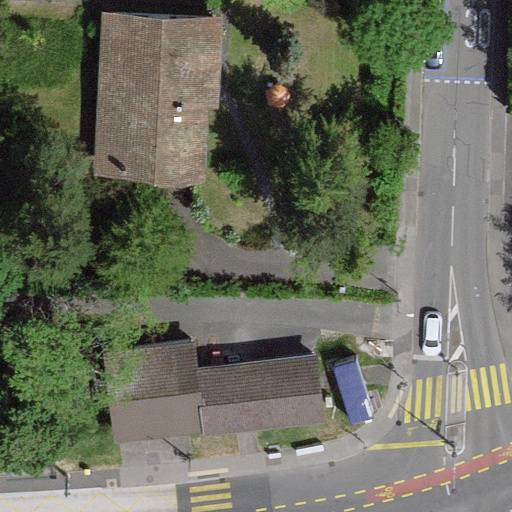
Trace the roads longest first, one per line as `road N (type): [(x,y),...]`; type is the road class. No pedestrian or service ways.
road 1 (residential): [(452,489),(463,0)]
road 2 (secondary): [(452,489),(303,511)]
